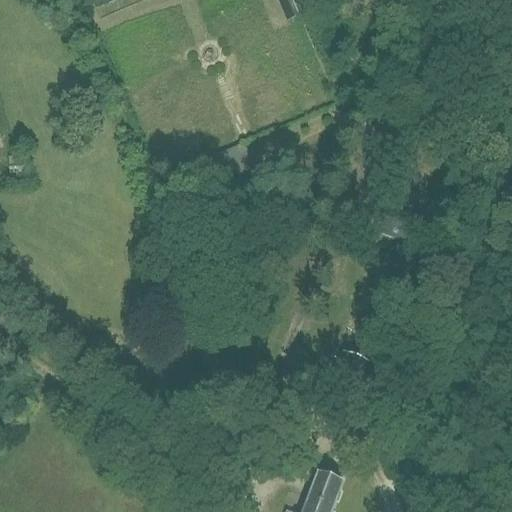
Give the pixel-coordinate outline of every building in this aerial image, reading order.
[(245,146),(206,163),(209,189),(254,170),(245,146)] [(29,174),(29,157),(8,158),(9,175),(29,174)] [(256,171),(229,183),(232,206),(264,192),(256,171)] [(425,234),(383,217),(377,235),(418,252),(425,234)] [(392,375),(343,356),(332,385),(380,404),(392,375)] [(319,480),(306,511),(286,511),(285,511),(284,511),(332,511),(341,488),(319,480)]
